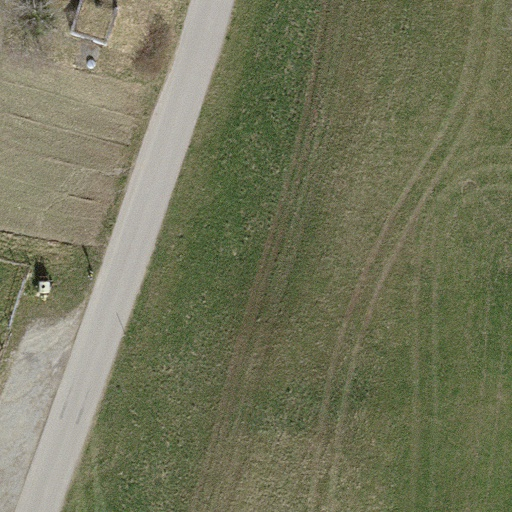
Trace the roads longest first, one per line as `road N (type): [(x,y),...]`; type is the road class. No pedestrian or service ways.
road 1 (track): [(113,292),(211,0)]
road 2 (unclassified): [(37,511),(113,292)]
